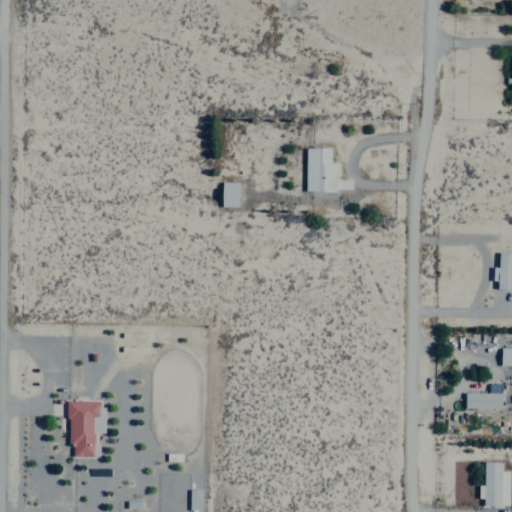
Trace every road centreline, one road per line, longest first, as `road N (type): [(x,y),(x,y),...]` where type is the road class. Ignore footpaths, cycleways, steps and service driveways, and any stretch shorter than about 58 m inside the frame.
road 1 (residential): [(431,0),(415,196),(415,511)]
road 2 (residential): [(0,29),(1,511)]
